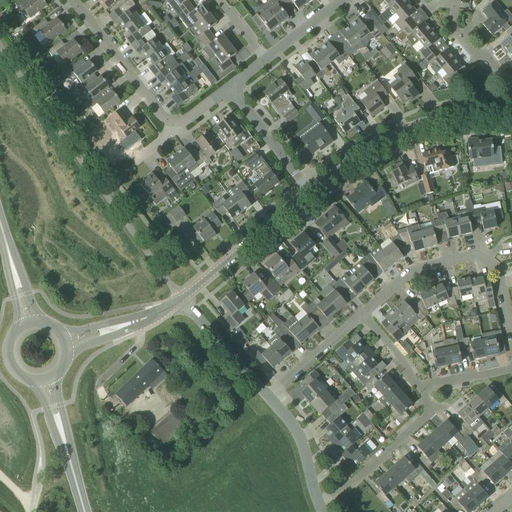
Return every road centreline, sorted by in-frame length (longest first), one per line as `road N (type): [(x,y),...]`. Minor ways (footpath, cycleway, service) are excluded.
road 1 (residential): [(307,192),(414,126),(511,112)]
road 2 (residential): [(511,337),(498,274),(480,260),(418,272),(365,314)]
road 3 (residential): [(181,298),(307,192)]
road 4 (residential): [(321,507),(424,420),(425,392)]
road 5 (residential): [(72,0),(170,123)]
road 6 (residential): [(307,192),(225,86)]
road 7 (residential): [(267,395),(181,298)]
road 8 (residential): [(365,314),(267,395)]
road 9 (residential): [(321,507),(300,448),(267,395)]
